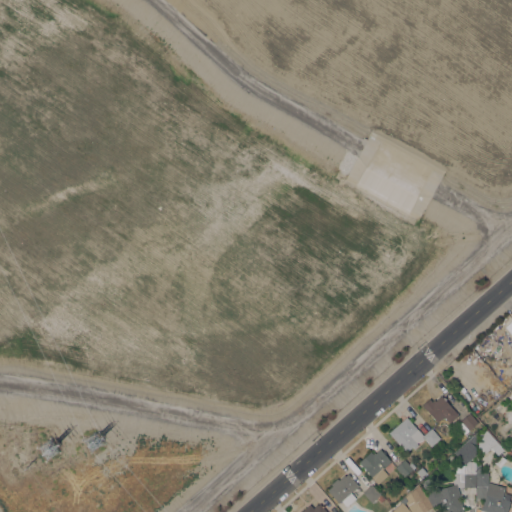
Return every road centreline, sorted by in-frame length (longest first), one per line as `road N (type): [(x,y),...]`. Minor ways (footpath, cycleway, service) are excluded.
road 1 (track): [(189,511),(511,225)]
road 2 (tertiary): [(250,511),(511,280)]
